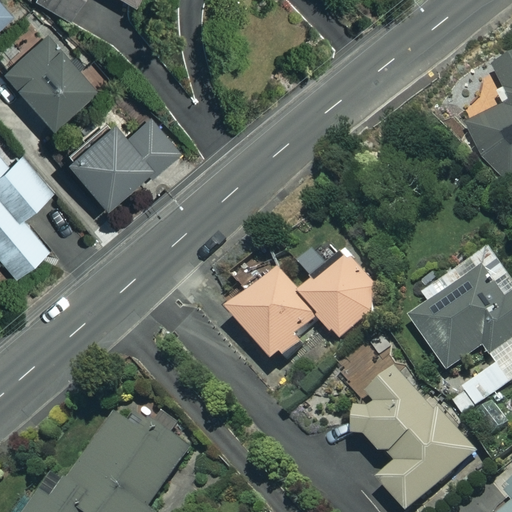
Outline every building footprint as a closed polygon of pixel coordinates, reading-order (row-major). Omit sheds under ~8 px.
[(0,0),(0,21),(12,10),(2,0),(0,0)] [(31,0),(64,20),(76,0),(118,0),(128,6),(131,0),(31,0)] [(93,89),(45,35),(0,74),(0,76),(47,129),(93,89)] [(511,61),(495,69),(505,90),(498,93),(505,109),(469,126),(478,147),(483,144),(504,191),(511,187),(511,61)] [(181,151),(150,114),(121,139),(107,122),(60,162),(99,208),(142,172),(148,179),(181,151)] [(0,262),(14,279),(46,251),(19,218),(49,193),(18,156),(5,167),(0,161),(0,262)] [(511,277),(486,240),(414,290),(427,309),(410,321),(447,376),(484,350),(496,367),(453,397),(465,414),(511,382),(511,277)] [(317,285),(314,281),(299,295),(279,269),(227,316),(275,370),(306,342),(302,337),(319,322),(340,346),(377,314),(379,288),(357,260),(353,264),(348,258),(317,285)] [(401,511),(411,511),(473,453),(396,369),(365,393),(374,407),(368,411),(351,412),(352,442),(368,444),(386,463),(389,461),(395,469),(377,486),(401,511)] [(161,511),(162,511),(153,504),(194,449),(128,400),(62,488),(47,477),(21,511),(161,511)]
